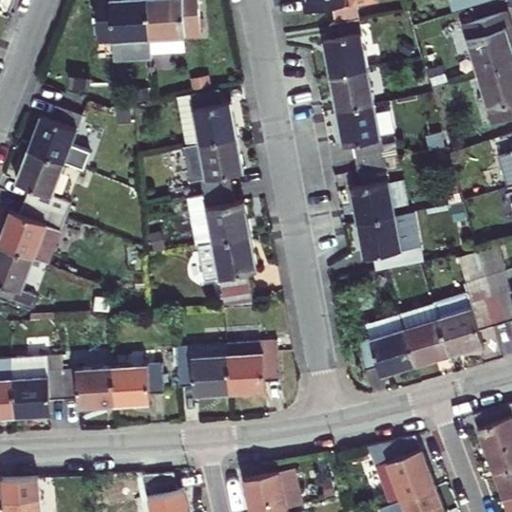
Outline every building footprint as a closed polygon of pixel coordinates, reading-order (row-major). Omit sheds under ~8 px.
[(152,54),(151,51),(148,0),(95,0),(99,39),(114,39),(116,56),(152,54)] [(148,0),(151,51),(182,49),(184,52),(189,46),(186,43),(186,34),(202,33),(199,0),(148,0)] [(352,3),(351,0),(305,0),(307,12),(352,3)] [(450,0),(454,10),(486,0),(450,0)] [(465,23),(479,72),(511,61),(511,38),(511,34),(511,33),(511,24),(511,22),(507,10),(465,23)] [(369,66),(360,17),(331,22),(334,37),(324,38),(328,56),(331,73),(369,66)] [(511,61),(479,72),(494,121),(511,115),(511,61)] [(376,101),(369,66),(331,73),(334,91),(338,108),(376,101)] [(209,76),(194,78),(196,88),(211,86),(209,76)] [(222,101),(219,86),(191,92),(200,142),(238,134),(235,117),(231,99),(222,101)] [(200,142),(191,92),(179,94),(188,144),(200,142)] [(385,150),(376,101),(338,108),(341,125),(344,142),(354,141),(356,155),(385,150)] [(30,147),(66,160),(85,168),(92,150),(73,143),(85,113),(57,102),(52,116),(44,113),(37,130),(30,147)] [(241,152),(238,134),(200,142),(188,144),(186,145),(193,179),(203,178),(205,192),(233,187),(231,173),(244,170),(241,152)] [(54,193),(66,160),(30,147),(24,163),(18,179),(32,185),(27,199),(67,214),(73,200),(54,193)] [(385,150),(356,155),(359,169),(388,163),(386,156),(385,150)] [(362,182),(351,184),(355,202),(358,220),(397,213),(388,163),(359,169),(362,182)] [(215,241),(251,234),(248,216),(245,198),(236,200),(233,187),(205,192),(190,195),(199,243),(215,241)] [(0,239),(0,242),(35,256),(49,261),(67,214),(27,199),(22,212),(12,208),(6,225),(0,239)] [(425,258),(416,209),(409,210),(397,213),(358,220),(362,237),(365,254),(375,252),(378,267),(386,266),(421,258),(425,258)] [(255,303),(249,270),(258,268),(255,251),(251,234),(215,241),(199,243),(206,278),(221,275),(227,305),(255,303)] [(23,288),(35,256),(0,242),(0,294),(32,308),(38,294),(23,288)] [(507,268),(504,258),(483,264),(486,275),(507,268)] [(511,276),(510,277),(507,268),(486,275),(492,295),(499,292),(508,320),(511,318),(511,276)] [(469,291),(435,301),(435,302),(450,351),(467,346),(484,341),(480,328),(494,324),(486,296),(492,295),(486,275),(466,281),(469,291)] [(486,296),(494,324),(501,322),(508,320),(499,292),(492,295),(486,296)] [(401,312),(405,326),(417,362),(434,357),(450,351),(435,302),(401,312)] [(367,321),(372,337),(405,326),(401,312),(400,311),(367,321)] [(405,326),(372,337),(358,341),(363,355),(367,369),(380,364),(382,373),(417,362),(405,326)] [(278,337),(228,341),(232,390),(249,388),(267,387),(266,378),(281,376),(278,337)] [(232,390),(228,341),(178,344),(180,384),(196,383),(197,393),(214,391),(232,390)] [(62,352),(13,355),(18,414),(35,412),(53,411),(52,397),(64,396),(63,368),(62,352)] [(0,415),(18,414),(13,355),(0,356),(0,415)] [(163,360),(113,364),(116,402),(134,400),(151,399),(151,390),(165,389),(163,360)] [(98,403),(116,402),(113,364),(63,368),(64,396),(79,394),(80,404),(98,403)] [(511,400),(474,412),(494,463),(511,455),(511,400)] [(436,483),(417,433),(370,445),(391,500),(402,496),(436,483)] [(511,455),(494,463),(506,493),(511,490),(511,455)] [(282,468),(247,476),(254,511),(261,511),(290,506),(302,503),(294,465),(282,468)] [(145,473),(154,511),(191,511),(186,486),(179,488),(175,471),(145,473)] [(43,511),(40,474),(4,476),(7,511),(43,511)] [(402,496),(408,511),(447,511),(436,483),(402,496)]
